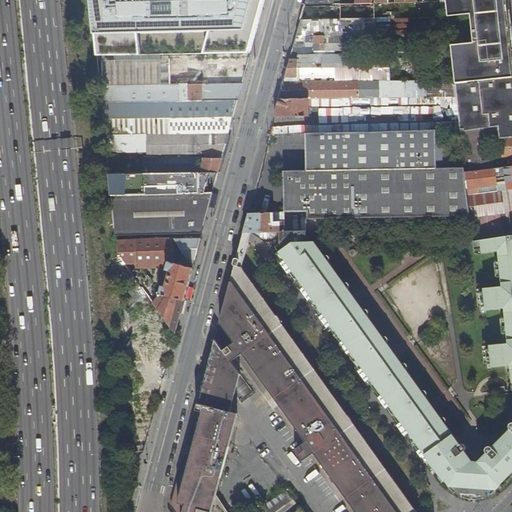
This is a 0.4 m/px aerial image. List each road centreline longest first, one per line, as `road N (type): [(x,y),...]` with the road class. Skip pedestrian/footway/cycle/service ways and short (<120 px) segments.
road 1 (residential): [(282,0),(147,511)]
road 2 (trunk): [(76,511),(39,0)]
road 3 (trunk): [(0,33),(39,427),(37,511)]
road 4 (unknown): [(511,404),(481,425),(457,420),(345,248)]
